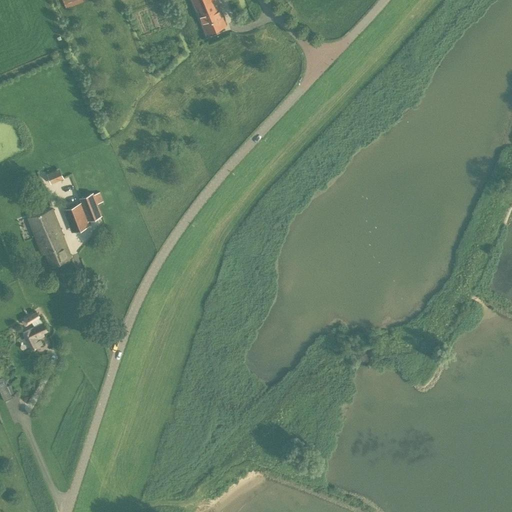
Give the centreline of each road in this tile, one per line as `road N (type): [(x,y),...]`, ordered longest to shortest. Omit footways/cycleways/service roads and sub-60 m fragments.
road 1 (track): [(100,511),(194,254),(429,0)]
road 2 (tertiary): [(68,511),(147,282),(181,227),(323,63)]
